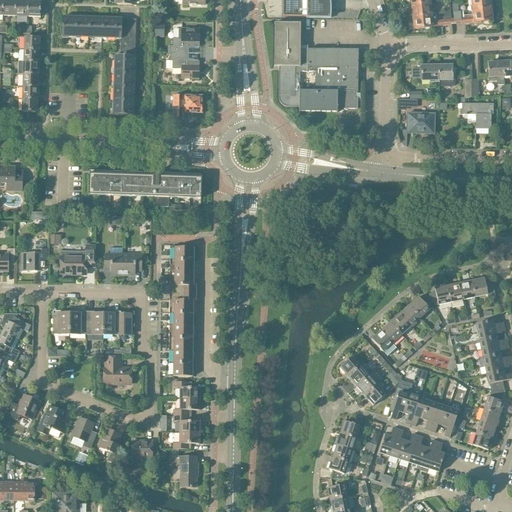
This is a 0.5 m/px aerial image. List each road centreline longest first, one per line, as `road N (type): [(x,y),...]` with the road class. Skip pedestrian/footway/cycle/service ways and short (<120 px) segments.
road 1 (residential): [(41,292),(141,293),(140,344),(150,353),(150,412),(136,420),(41,381)]
road 2 (residential): [(0,139),(157,146)]
road 3 (residential): [(204,262),(203,361),(215,376),(235,378)]
road 4 (secondary): [(233,511),(235,378)]
road 5 (tertiary): [(511,183),(383,174)]
road 6 (residential): [(384,153),(511,157)]
road 7 (secondary): [(235,378),(242,254)]
road 8 (residential): [(387,45),(511,41)]
